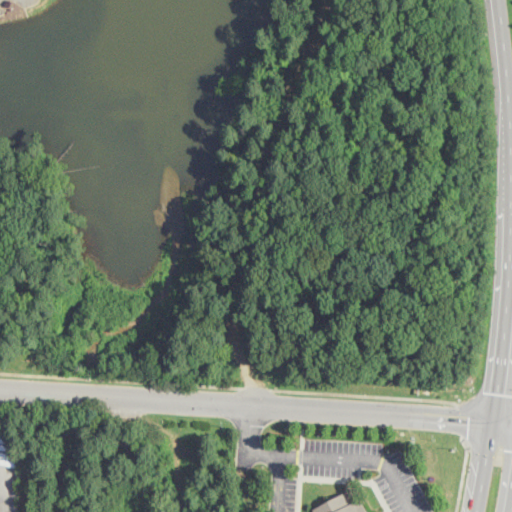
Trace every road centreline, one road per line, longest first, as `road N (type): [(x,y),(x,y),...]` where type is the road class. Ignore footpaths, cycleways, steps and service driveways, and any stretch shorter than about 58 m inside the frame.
road 1 (primary): [(498,0),(511,249),(478,511)]
road 2 (residential): [(0,387),(410,413),(511,427)]
